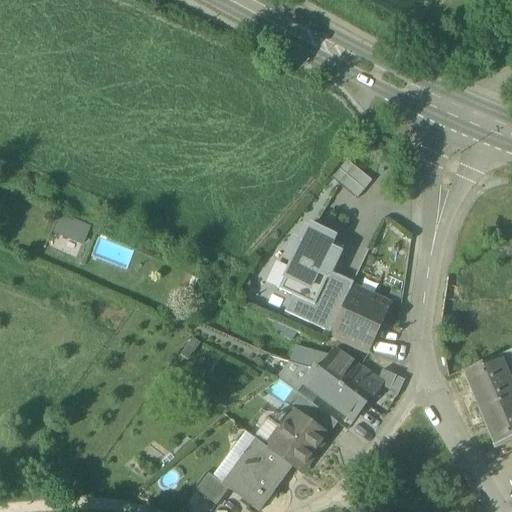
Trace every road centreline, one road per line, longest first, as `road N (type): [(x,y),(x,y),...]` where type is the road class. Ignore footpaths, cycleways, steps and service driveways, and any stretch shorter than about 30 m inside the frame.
road 1 (tertiary): [(225,0),(466,123)]
road 2 (residential): [(421,374),(435,235),(466,123)]
road 3 (residential): [(498,511),(421,374)]
road 4 (residential): [(333,498),(421,374)]
road 5 (track): [(134,511),(102,503),(0,510)]
